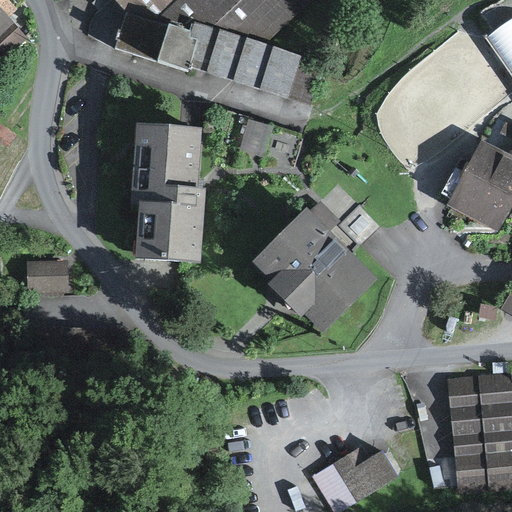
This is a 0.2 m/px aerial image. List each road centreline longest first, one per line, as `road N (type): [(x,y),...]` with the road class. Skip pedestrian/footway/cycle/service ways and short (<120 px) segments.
road 1 (residential): [(511,351),(269,369),(200,363),(146,329),(59,216)]
road 2 (residential): [(59,216),(39,165),(53,40),(34,0)]
